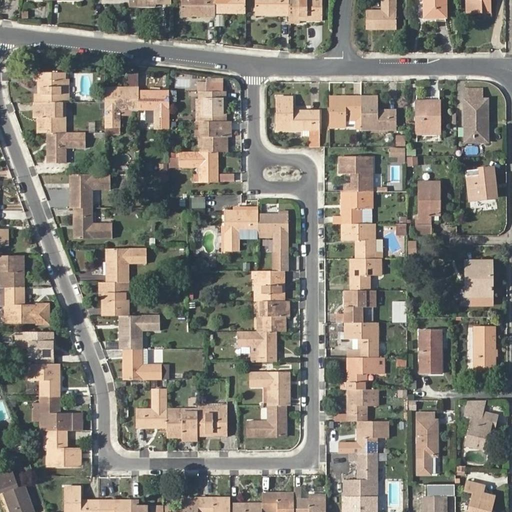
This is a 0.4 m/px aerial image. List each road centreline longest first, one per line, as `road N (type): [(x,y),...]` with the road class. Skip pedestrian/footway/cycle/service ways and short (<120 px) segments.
road 1 (residential): [(0,110),(104,394),(104,442),(126,464),(311,456),(312,187)]
road 2 (residential): [(0,35),(254,67)]
road 3 (residential): [(343,67),(510,68)]
